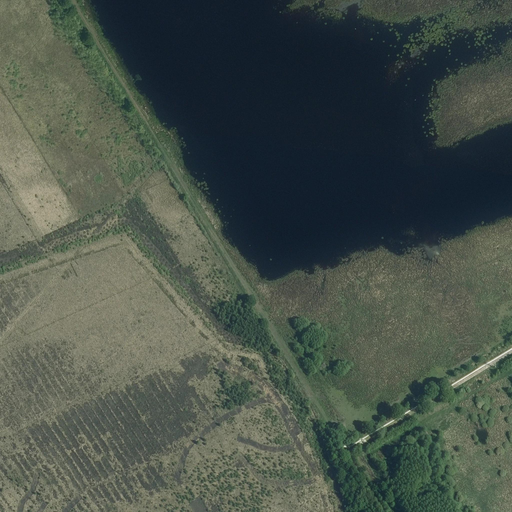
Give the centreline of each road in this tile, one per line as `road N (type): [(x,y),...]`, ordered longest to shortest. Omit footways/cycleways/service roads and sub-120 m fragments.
road 1 (track): [(67,0),(336,445)]
road 2 (track): [(383,511),(351,449),(511,352)]
